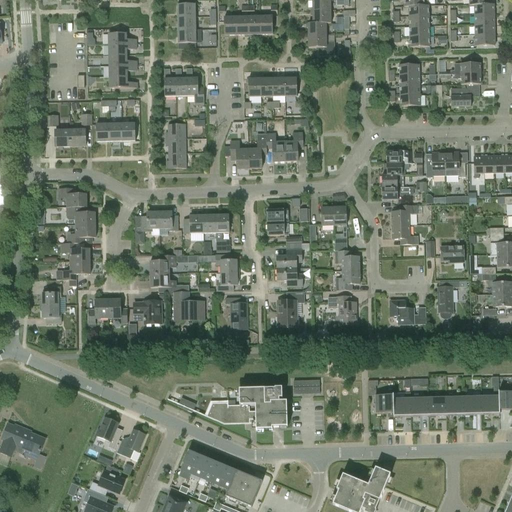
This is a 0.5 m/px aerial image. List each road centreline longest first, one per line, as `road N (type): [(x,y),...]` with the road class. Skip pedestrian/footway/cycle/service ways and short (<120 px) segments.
road 1 (residential): [(150,193),(150,0)]
road 2 (residential): [(343,179),(373,134),(501,131)]
road 3 (residential): [(11,349),(173,423)]
road 4 (residential): [(11,349),(25,173)]
road 5 (residential): [(25,173),(24,0)]
road 6 (residential): [(423,286),(374,286),(373,229),(343,179)]
road 7 (residential): [(173,423),(249,456),(318,455)]
road 8 (residential): [(318,455),(452,451)]
